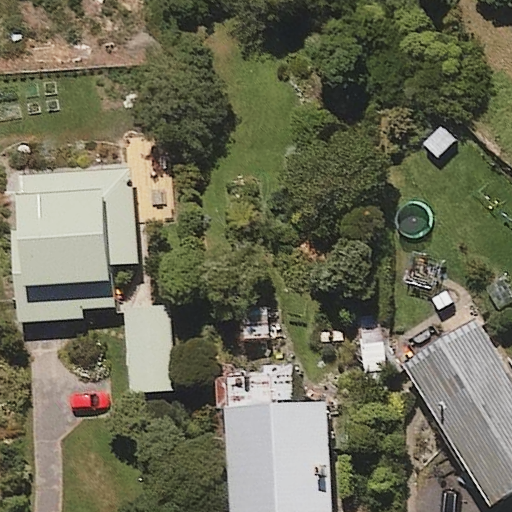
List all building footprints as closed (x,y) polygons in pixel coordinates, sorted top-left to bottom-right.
[(136,255),(132,158),(12,163),(17,313),(114,309),(112,256),(136,255)] [(170,297),(126,299),(130,384),(174,382),(170,297)] [(268,299),(239,300),(240,337),(269,336),(268,299)] [(388,305),(356,307),(361,383),(392,381),(388,305)] [(511,486),(511,369),(475,310),(403,355),(493,498),(511,486)] [(292,391),(290,358),(225,361),(232,511),(332,511),(327,389),(292,391)]
